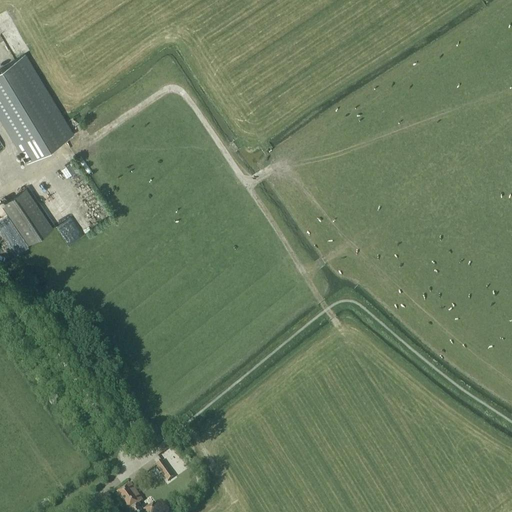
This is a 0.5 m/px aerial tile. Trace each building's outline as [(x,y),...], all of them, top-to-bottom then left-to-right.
[(24,55),(0,68),(0,116),(27,162),(72,135),(24,55)] [(26,188),(1,204),(28,244),(53,228),(26,188)] [(81,221),(62,230),(69,244),(87,235),(81,221)] [(156,465),(168,482),(174,478),(162,461),(156,465)] [(143,501),(130,483),(117,493),(129,511),(160,511),(154,503),(143,511),(139,504),(143,501)]
